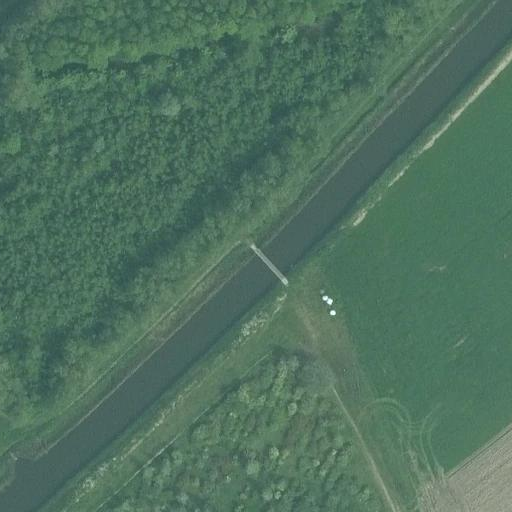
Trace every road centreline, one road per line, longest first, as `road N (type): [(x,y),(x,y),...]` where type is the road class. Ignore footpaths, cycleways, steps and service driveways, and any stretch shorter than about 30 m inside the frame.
road 1 (track): [(461,0),(309,164),(0,459)]
road 2 (track): [(0,62),(112,56),(236,33),(350,0)]
